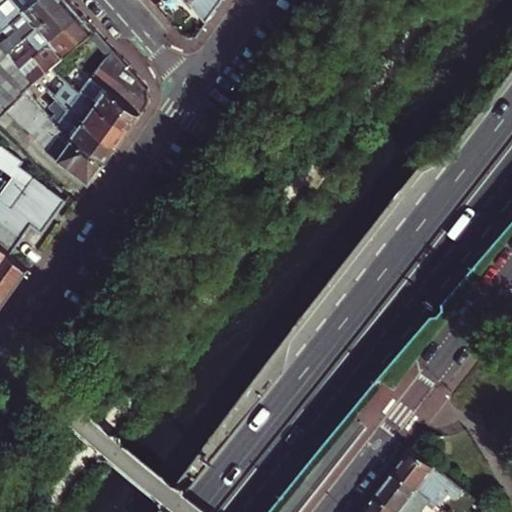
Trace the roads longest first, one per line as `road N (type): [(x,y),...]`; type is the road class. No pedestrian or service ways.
road 1 (trunk): [(511,107),(190,511)]
road 2 (trunk): [(290,448),(511,168)]
road 3 (trunk): [(290,448),(511,198)]
road 4 (tertiary): [(0,356),(194,89)]
road 5 (residential): [(325,511),(511,273)]
